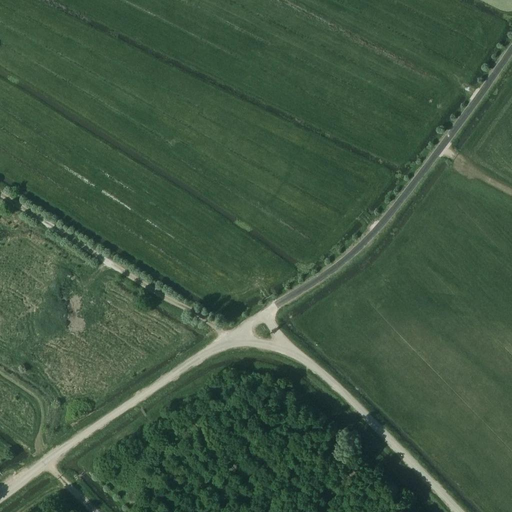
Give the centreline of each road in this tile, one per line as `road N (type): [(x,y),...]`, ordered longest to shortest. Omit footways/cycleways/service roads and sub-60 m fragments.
road 1 (unclassified): [(264,314),(354,253),(511,50)]
road 2 (unclassified): [(0,499),(227,337)]
road 3 (track): [(227,337),(0,193)]
road 4 (unclassified): [(459,511),(295,353)]
